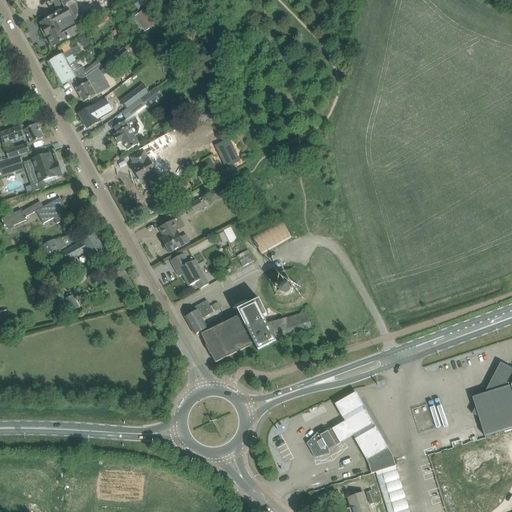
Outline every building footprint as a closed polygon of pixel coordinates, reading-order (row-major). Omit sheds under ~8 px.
[(59,13),(41,23),(43,28),(41,29),(45,37),(47,36),(54,47),(77,34),(76,30),(82,27),(79,21),(85,18),(77,3),(75,0),(51,0),(53,2),(56,6),(55,6),(59,13)] [(131,0),(139,10),(148,2),(146,0),(131,0)] [(143,17),(152,28),(158,22),(150,12),(151,11),(148,6),(140,12),(144,17),(143,17)] [(97,24),(99,28),(106,23),(104,19),(97,24)] [(81,41),(85,48),(91,44),(87,37),(81,41)] [(49,62),(55,74),(70,65),(77,61),(74,57),(77,56),(76,54),(81,50),(78,45),(49,62)] [(86,84),(77,88),(84,102),(93,97),(96,95),(97,96),(110,88),(103,76),(122,62),(116,54),(101,66),(98,68),(102,74),(89,82),(86,84)] [(85,72),(82,67),(80,68),(77,61),(70,65),(55,74),(62,85),(85,72)] [(117,74),(111,76),(114,85),(120,83),(117,74)] [(156,88),(147,95),(143,98),(149,106),(162,96),(156,88)] [(136,91),(121,102),(127,109),(135,103),(136,102),(141,98),(136,91)] [(136,102),(135,103),(127,109),(123,112),(122,113),(126,119),(138,110),(137,109),(140,107),(141,106),(145,103),(141,99),(140,99),(136,102)] [(99,102),(87,109),(78,114),(87,129),(101,121),(104,125),(109,122),(107,117),(108,117),(99,102)] [(137,145),(140,149),(143,146),(141,143),(139,144),(135,136),(138,134),(140,127),(138,123),(139,123),(136,117),(126,123),(125,121),(115,127),(118,133),(114,136),(118,143),(122,140),(128,150),(137,145)] [(28,128),(25,130),(24,127),(16,130),(15,127),(0,133),(4,144),(10,142),(27,136),(32,144),(35,142),(44,137),(37,124),(28,128)] [(230,140),(216,147),(226,168),(241,161),(230,140)] [(9,159),(30,152),(27,144),(6,151),(9,159)] [(148,144),(143,146),(140,149),(142,153),(132,158),(136,165),(133,167),(142,183),(145,181),(147,185),(159,178),(144,152),(151,148),(148,144)] [(50,153),(24,162),(28,174),(35,171),(39,182),(44,181),(58,176),(58,175),(62,173),(58,162),(54,164),(50,153)] [(0,163),(0,166),(3,176),(24,168),(20,157),(0,163)] [(199,179),(205,175),(199,166),(193,170),(199,179)] [(39,182),(31,185),(33,191),(37,190),(41,189),(47,187),(44,181),(39,182)] [(255,200),(251,194),(244,197),(248,204),(255,200)] [(44,207),(41,202),(22,212),(22,210),(2,218),(7,229),(27,220),(26,217),(37,211),(44,224),(54,218),(57,224),(71,216),(65,206),(63,207),(59,199),(61,198),(44,207)] [(203,200),(201,201),(200,199),(185,207),(190,216),(204,208),(204,209),(207,207),(203,200)] [(292,238),(282,219),(252,236),(262,255),(292,238)] [(168,223),(159,228),(164,238),(162,239),(164,243),(166,246),(164,248),(166,251),(169,252),(169,253),(178,248),(187,244),(190,242),(187,234),(181,237),(178,230),(180,229),(175,220),(168,223)] [(97,233),(88,238),(82,242),(63,253),(68,262),(87,251),(90,257),(106,248),(97,233)] [(67,237),(41,243),(42,246),(49,258),(61,251),(60,250),(71,244),(67,237)] [(247,251),(238,256),(243,267),(254,261),(248,250),(247,251)] [(180,278),(184,275),(189,286),(196,282),(200,289),(209,284),(196,260),(190,263),(185,254),(171,261),(180,278)] [(278,289),(278,291),(279,292),(280,293),(280,294),(281,294),(282,295),(283,295),(284,295),(285,295),(286,295),(288,295),(289,294),(290,294),(291,293),(292,292),(293,290),(293,289),(293,288),(294,288),(294,287),(293,286),(293,285),(293,284),(293,283),(292,283),(291,282),(291,281),(290,280),(289,280),(288,279),(287,279),(285,279),(284,279),(283,279),(282,280),(281,280),(280,281),(279,282),(279,283),(278,284),(277,285),(277,286),(277,287),(277,288),(277,289),(278,289)] [(67,299),(73,309),(79,306),(78,304),(74,298),(73,295),(67,299)] [(313,332),(310,322),(307,312),(267,323),(264,317),(267,315),(259,299),(238,310),(241,315),(202,334),(216,363),(227,357),(255,344),(259,350),(276,342),(276,343),(313,332)] [(197,311),(195,312),(186,317),(185,317),(196,335),(208,328),(203,319),(202,318),(214,312),(207,300),(204,302),(195,307),(197,311)] [(221,308),(218,302),(212,304),(216,310),(221,308)] [(472,413),(479,417),(485,436),(511,427),(511,369),(505,366),(499,380),(501,388),(473,397),(476,407),(472,413)] [(344,422),(334,428),(343,442),(353,436),(366,459),(388,447),(356,392),(334,405),(344,422)] [(428,405),(412,409),(419,433),(435,429),(428,405)] [(329,450),(343,442),(334,428),(321,435),(318,432),(307,443),(315,458),(330,454),(329,450)] [(372,474),(376,472),(388,511),(395,511),(383,474),(397,470),(396,466),(396,465),(394,461),(393,456),(388,447),(366,459),(369,464),(370,468),(372,474)] [(366,492),(370,504),(377,502),(372,490),(366,492)] [(370,511),(367,502),(364,493),(349,498),(353,511),(370,511)]
